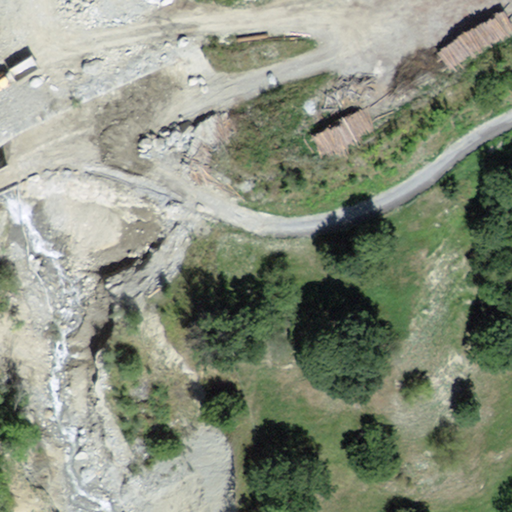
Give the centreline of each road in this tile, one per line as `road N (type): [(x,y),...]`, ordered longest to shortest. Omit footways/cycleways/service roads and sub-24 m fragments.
road 1 (unclassified): [(511,118),(387,201),(318,224),(253,222),(81,163),(0,179)]
road 2 (track): [(442,0),(257,85),(16,172)]
road 3 (track): [(85,0),(98,14),(204,30),(390,27)]
road 4 (tertiary): [(247,0),(0,117)]
